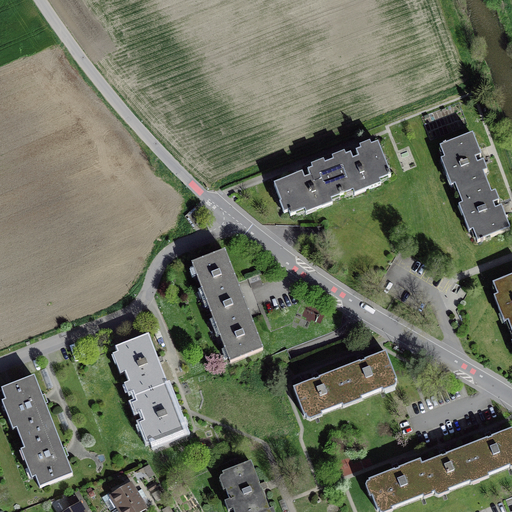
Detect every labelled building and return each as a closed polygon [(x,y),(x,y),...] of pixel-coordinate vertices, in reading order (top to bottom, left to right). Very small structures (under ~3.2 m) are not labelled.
[(440,148),(459,196),(487,184),(483,174),(487,172),(472,135),(440,148)] [(329,164),(342,197),(353,192),(354,196),(381,186),(379,182),(391,177),(378,145),(329,164)] [(342,197),(329,164),(274,186),(281,204),(280,204),(284,214),(289,213),(290,217),(304,211),(306,215),(332,205),(331,201),(342,197)] [(491,195),(487,184),(459,196),(477,243),(510,230),(495,193),(491,195)] [(311,244),(309,248),(317,253),(320,249),(311,244)] [(192,265),(211,314),(244,301),(225,252),(192,265)] [(510,325),(511,330),(511,277),(494,285),(499,297),(495,299),(506,326),(510,325)] [(263,350),(244,301),(211,314),(230,363),(263,350)] [(116,349),(135,398),(167,385),(148,337),(116,349)] [(340,371),(351,400),(358,397),(359,399),(383,390),(382,387),(397,382),(386,354),(340,371)] [(351,400),(340,371),(294,389),(305,417),(319,412),(320,415),(344,405),(343,403),(351,400)] [(1,390),(21,439),(53,427),(34,378),(1,390)] [(186,434),(167,385),(135,398),(154,447),(186,434)] [(72,476),(53,427),(21,439),(40,488),(72,476)] [(511,430),(467,448),(479,479),(511,466),(510,464),(511,462),(511,430)] [(467,448),(422,465),(421,466),(432,493),(431,493),(432,494),(446,489),(447,491),(479,479),(467,448)] [(421,466),(422,465),(420,461),(369,481),(373,491),(370,492),(378,511),(390,506),(392,509),(431,493),(432,493),(421,466)] [(234,511),(268,511),(270,511),(251,463),(223,474),(228,488),(225,489),(234,511)] [(110,496),(118,509),(144,493),(142,490),(137,493),(131,484),(110,496)] [(146,496),(144,493),(118,509),(120,511),(140,511),(146,509),(141,500),(146,496)]
